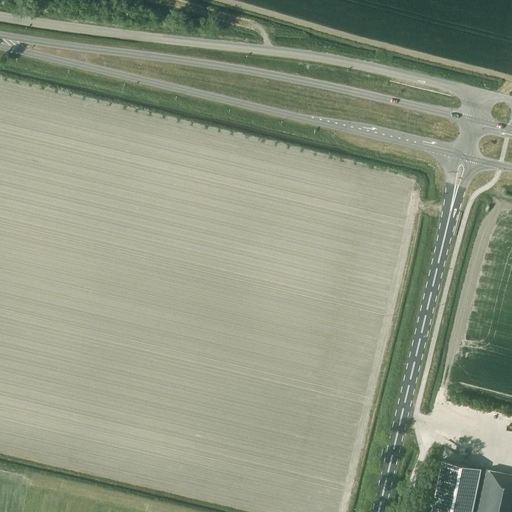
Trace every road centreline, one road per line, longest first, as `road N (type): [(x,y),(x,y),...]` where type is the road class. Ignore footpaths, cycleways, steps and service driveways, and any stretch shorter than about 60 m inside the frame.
road 1 (unclassified): [(475,91),(294,52),(0,17)]
road 2 (primary): [(470,123),(199,64),(0,40)]
road 3 (primary): [(0,45),(462,160)]
road 4 (primary): [(377,511),(462,160)]
road 5 (track): [(268,50),(253,24),(167,0)]
